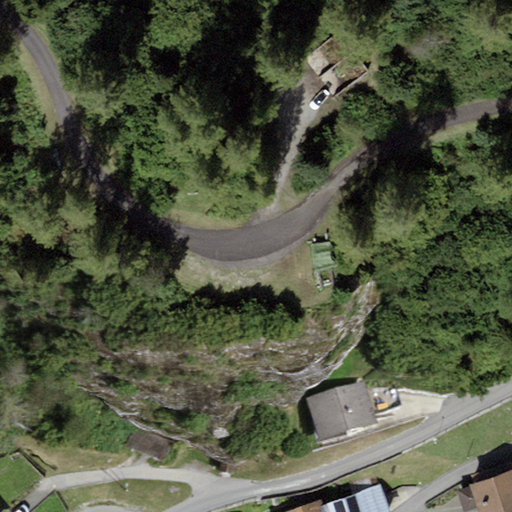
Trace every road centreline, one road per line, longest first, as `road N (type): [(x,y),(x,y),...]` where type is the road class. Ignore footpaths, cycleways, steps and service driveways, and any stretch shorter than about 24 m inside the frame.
road 1 (residential): [(0,14),(23,29),(76,144),(111,194),(154,224),(216,244),(288,227),(392,140),(511,102)]
road 2 (residential): [(511,385),(335,472),(186,511)]
road 3 (residential): [(406,511),(511,451)]
